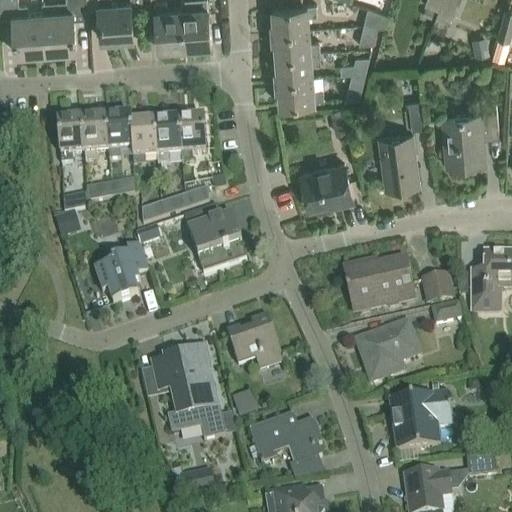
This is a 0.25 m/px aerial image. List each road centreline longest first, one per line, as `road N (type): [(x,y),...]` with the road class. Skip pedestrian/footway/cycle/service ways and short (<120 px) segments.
road 1 (residential): [(0,315),(100,341),(287,277)]
road 2 (residential): [(372,511),(338,390),(287,277)]
road 3 (residential): [(1,90),(240,75)]
road 4 (residential): [(511,222),(452,218),(279,255)]
road 5 (residential): [(279,255),(260,198),(240,75)]
